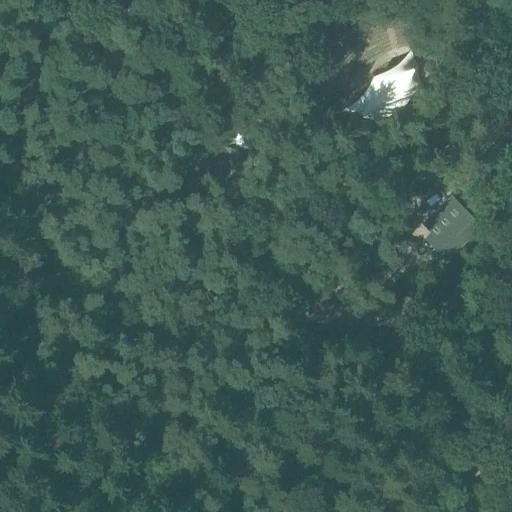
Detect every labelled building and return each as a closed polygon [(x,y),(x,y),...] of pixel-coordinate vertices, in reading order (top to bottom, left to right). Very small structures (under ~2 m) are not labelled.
[(437,72),(436,59),(434,60),(419,61),(419,66),(420,74),(437,72)] [(511,71),(494,99),(511,110),(511,71)] [(246,208),(255,154),(220,148),(211,202),(246,208)] [(480,196),(472,203),(487,219),(495,212),(480,196)] [(481,229),(465,211),(454,200),(426,226),(434,235),(428,241),(447,261),(481,229)]
